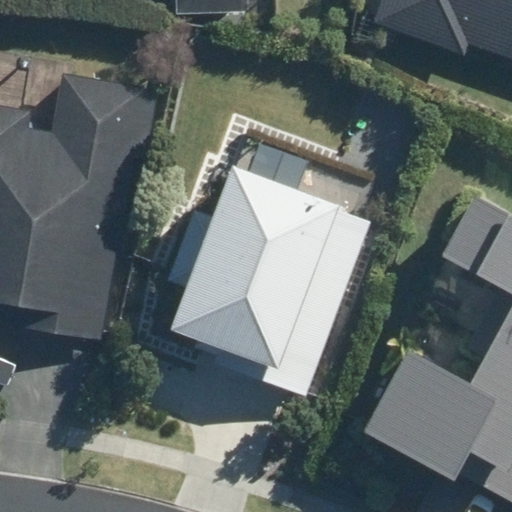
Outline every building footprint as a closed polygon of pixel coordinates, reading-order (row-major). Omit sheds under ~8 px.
[(174,0),(174,16),(236,19),(237,0),(174,0)] [(511,0),(378,0),(373,17),(511,60),(511,0)] [(28,105),(0,99),(0,328),(94,345),(130,151),(139,152),(151,87),(62,70),(51,130),(25,125),(28,105)] [(190,344),(301,387),(368,215),(228,160),(166,321),(195,332),(190,344)] [(435,252),(508,290),(464,373),(403,341),(360,425),(511,503),(511,215),(466,192),(435,252)]
